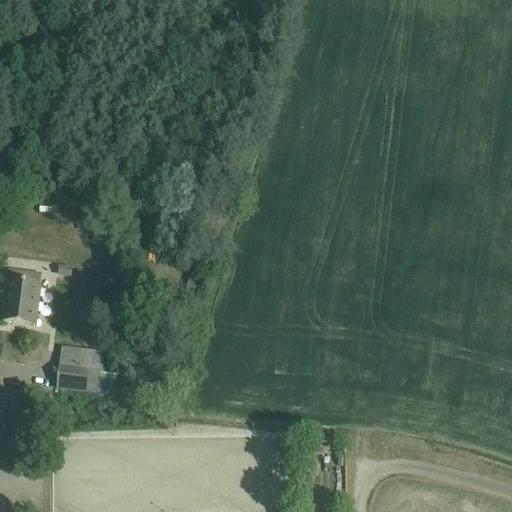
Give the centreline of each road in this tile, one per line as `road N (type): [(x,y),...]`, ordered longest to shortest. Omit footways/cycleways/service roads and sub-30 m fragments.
road 1 (unclassified): [(378,470),(351,448),(293,436),(50,437)]
road 2 (unclassified): [(378,470),(403,465),(511,492)]
